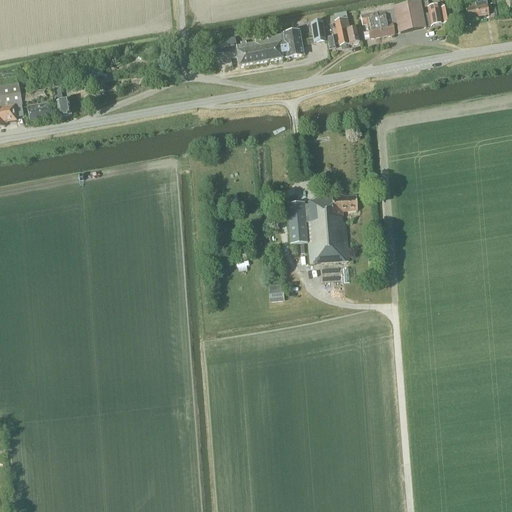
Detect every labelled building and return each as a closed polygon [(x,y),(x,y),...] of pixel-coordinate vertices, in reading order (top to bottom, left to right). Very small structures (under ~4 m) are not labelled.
[(441,6),(428,8),(427,0),(424,0),(426,9),(427,9),(428,14),(423,15),(425,28),(431,27),(451,23),(448,8),(442,9),(441,6)] [(478,18),(488,16),(486,2),(475,4),(465,6),(467,20),(478,18)] [(399,7),(393,9),(393,12),(396,23),(398,35),(400,34),(404,34),(425,29),(425,28),(423,15),(421,10),(420,3),(400,7),(399,7)] [(463,14),(461,4),(455,5),(456,15),(463,14)] [(396,23),(393,12),(376,15),(381,38),(393,36),(391,24),(396,23)] [(366,17),(360,18),(362,27),(367,26),(369,33),(363,34),(364,41),(370,40),(381,38),(376,15),(366,17)] [(349,46),(360,43),(356,29),(355,29),(355,27),(351,28),(351,30),(349,31),(347,20),(334,23),(340,47),(349,45),(349,46)] [(322,23),(310,25),(314,45),(325,43),(322,23)] [(287,59),(302,57),(298,34),(284,36),(278,37),(273,38),(274,46),(279,45),(282,60),(282,59),(287,58),(287,59)] [(333,36),(327,37),(330,50),(337,49),(333,36)] [(236,48),(236,52),(236,53),(239,68),(253,65),(253,66),(268,63),(282,60),(279,45),(274,46),(273,38),(267,39),(267,42),(260,44),(259,41),(254,42),(255,44),(246,46),(245,44),(240,44),(240,47),(236,48)] [(234,40),(226,41),(228,49),(236,48),(234,40)] [(216,56),(214,43),(202,45),(204,58),(216,56)] [(74,83),(76,90),(92,87),(91,80),(103,78),(102,68),(79,72),(81,81),(74,83)] [(58,119),(70,117),(67,100),(62,101),(60,89),(65,88),(64,78),(52,80),(58,119)] [(16,122),(15,119),(23,118),(18,86),(0,89),(0,128),(4,128),(3,124),(16,122)] [(37,100),(46,99),(45,91),(35,93),(37,100)] [(27,102),(37,100),(35,93),(25,94),(27,102)] [(44,105),(38,107),(41,122),(52,120),(49,102),(44,103),(44,105)] [(29,124),(41,122),(38,107),(26,109),(29,124)] [(305,224),(306,224),(310,265),(348,263),(345,224),(343,225),(342,213),(349,213),(357,212),(356,198),(316,201),(316,203),(308,204),(308,206),(304,206),(304,204),(287,205),(290,246),(307,245),(305,224)] [(255,249),(254,241),(242,242),(242,250),(255,249)] [(282,300),(281,291),(281,286),(268,287),(270,301),(282,300)]
